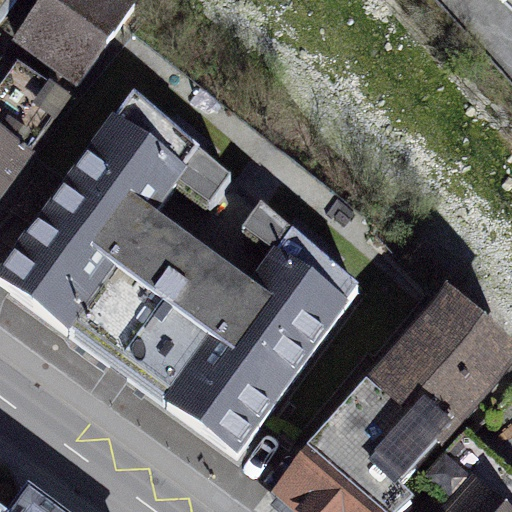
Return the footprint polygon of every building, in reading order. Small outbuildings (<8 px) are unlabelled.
[(0,0),(0,27),(10,18),(15,23),(36,0),(0,0)] [(84,0),(70,0),(6,82),(72,134),(142,45),(84,0)] [(371,312),(140,130),(3,303),(233,485),(371,312)] [(0,234),(31,190),(0,168),(0,234)] [(511,389),(439,328),(281,511),(423,511),(511,408),(511,389)] [(0,511),(25,511),(38,496),(0,468),(0,511)] [(58,511),(38,496),(26,511),(58,511)]
